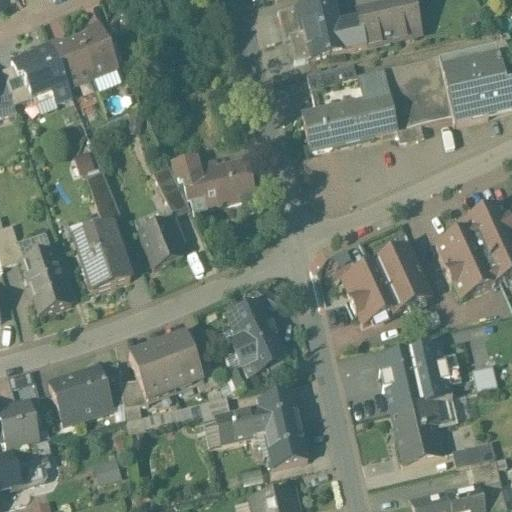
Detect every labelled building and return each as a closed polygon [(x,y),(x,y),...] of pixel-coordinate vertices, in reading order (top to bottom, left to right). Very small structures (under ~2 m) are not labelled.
[(330,4),(290,13),(291,14),(277,17),(284,47),(295,44),(300,67),(328,60),(342,57),(335,28),(330,4)] [(412,11),(335,28),(342,57),(420,41),(412,11)] [(98,28),(91,31),(87,39),(76,43),(92,83),(117,74),(98,28)] [(76,43),(65,48),(57,44),(50,47),(68,93),(92,83),(76,43)] [(10,66),(13,73),(19,87),(23,86),(31,106),(33,109),(52,102),(56,111),(72,105),(68,93),(50,47),(32,54),(33,56),(10,66)] [(511,107),(511,64),(504,48),(438,63),(452,124),(454,132),(487,124),(485,117),(511,110),(511,108),(511,107)] [(438,63),(379,77),(381,83),(382,83),(395,138),(452,124),(438,63)] [(352,68),(307,79),(311,99),(357,88),(352,68)] [(13,73),(2,77),(5,84),(14,112),(31,106),(23,86),(19,87),(13,73)] [(357,88),(311,99),(316,120),(302,123),(310,158),(395,138),(382,83),(381,83),(357,88)] [(5,84),(0,85),(0,122),(17,118),(14,112),(5,84)] [(77,90),(85,113),(101,107),(93,85),(77,90)] [(89,156),(75,161),(80,177),(94,172),(89,156)] [(216,166),(196,170),(195,164),(173,169),(178,189),(181,188),(186,207),(189,206),(193,220),(208,216),(206,211),(241,202),(245,217),(262,213),(259,198),(253,199),(244,166),(218,173),(216,166)] [(188,215),(166,174),(154,180),(161,192),(158,194),(174,222),(188,215)] [(102,177),(86,183),(103,230),(120,224),(102,177)] [(475,232),(435,250),(447,275),(445,276),(452,290),(453,289),(460,304),(511,280),(511,238),(511,237),(511,233),(507,223),(505,224),(499,210),(478,220),(479,222),(475,232)] [(174,222),(138,237),(154,276),(183,262),(178,252),(187,248),(174,222)] [(11,231),(0,234),(0,268),(1,271),(20,265),(21,265),(11,231)] [(112,234),(74,247),(91,298),(129,286),(112,234)] [(408,252),(368,270),(370,272),(341,285),(351,305),(349,306),(355,320),(357,320),(362,330),(391,317),(392,320),(431,302),(408,252)] [(21,265),(20,265),(36,320),(69,310),(54,256),(21,265)] [(262,310),(230,323),(239,344),(231,348),(241,372),(243,371),(246,379),(285,363),(262,310)] [(435,316),(415,325),(420,335),(440,326),(435,316)] [(186,340),(157,350),(174,395),(196,387),(202,385),(195,364),(186,340)] [(157,350),(128,361),(137,385),(145,406),(147,405),(174,395),(157,350)] [(438,351),(379,365),(391,418),(452,403),(438,351)] [(218,390),(207,360),(195,364),(202,385),(196,387),(199,397),(218,390)] [(117,368),(99,374),(112,412),(123,408),(120,387),(117,368)] [(477,394),(497,390),(493,370),(473,374),(477,394)] [(98,371),(48,388),(61,424),(71,420),(73,428),(112,414),(112,412),(99,374),(98,371)] [(246,379),(243,371),(241,372),(228,377),(238,399),(252,393),(246,379)] [(137,385),(120,387),(123,408),(124,413),(148,410),(147,405),(145,406),(137,385)] [(291,400),(257,408),(258,414),(265,442),(272,474),(307,466),(291,400)] [(224,403),(198,409),(203,429),(215,426),(215,424),(229,421),(224,403)] [(447,405),(391,418),(403,470),(440,462),(433,432),(452,427),(447,405)] [(23,409),(13,412),(11,419),(0,420),(0,430),(2,437),(7,458),(37,450),(35,439),(29,415),(23,409)] [(229,421),(215,424),(215,426),(222,452),(265,442),(258,414),(229,421)] [(31,424),(37,445),(49,442),(43,420),(31,424)] [(491,446),(453,456),(457,473),(469,470),(495,464),(495,463),(491,446)] [(0,498),(42,487),(44,483),(42,474),(47,472),(44,459),(49,458),(46,447),(37,450),(7,458),(0,460),(0,498)] [(97,488),(120,483),(116,463),(93,468),(97,488)] [(511,511),(511,472),(409,497),(412,511),(511,511)] [(296,511),(292,494),(253,503),(254,511),(296,511)]
